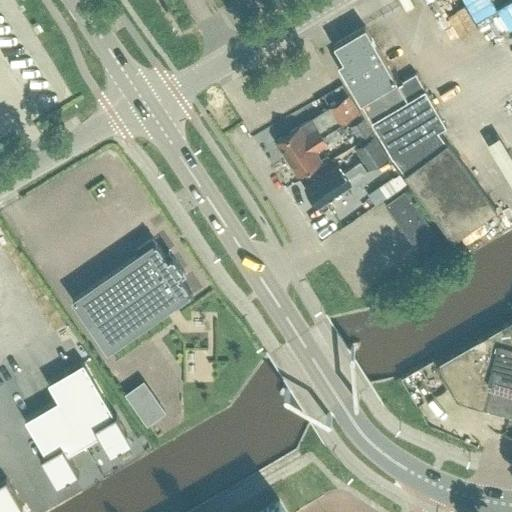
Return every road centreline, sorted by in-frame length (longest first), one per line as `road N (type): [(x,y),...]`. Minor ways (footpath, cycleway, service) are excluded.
road 1 (tertiary): [(434,483),(355,425),(145,102)]
road 2 (unclassified): [(145,102),(326,0)]
road 3 (unclassified): [(0,184),(145,102)]
road 4 (tertiary): [(145,102),(75,0)]
